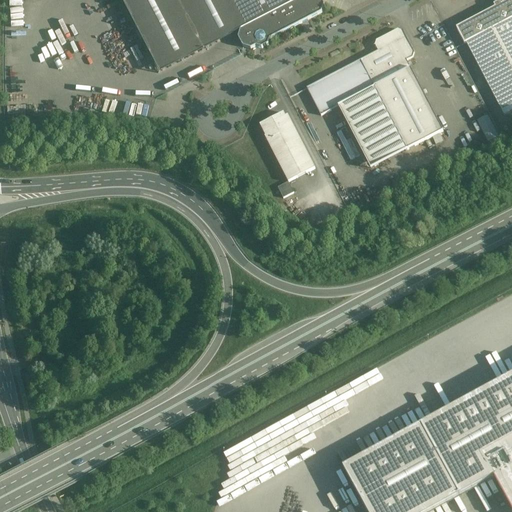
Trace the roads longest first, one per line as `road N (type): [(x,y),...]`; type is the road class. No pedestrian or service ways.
road 1 (trunk): [(482,240),(386,282),(311,293),(257,274),(165,194),(102,183),(0,188)]
road 2 (trunk): [(0,209),(102,191),(143,194),(195,221),(223,264),(228,302),(214,349),(187,381),(104,446)]
road 3 (trunk): [(104,446),(306,336)]
road 4 (trunk): [(482,240),(306,336)]
road 5 (residential): [(401,0),(249,79)]
road 6 (secondary): [(0,372),(20,449),(48,511)]
road 7 (residential): [(249,79),(201,107),(203,123),(220,128),(234,122),(245,94)]
